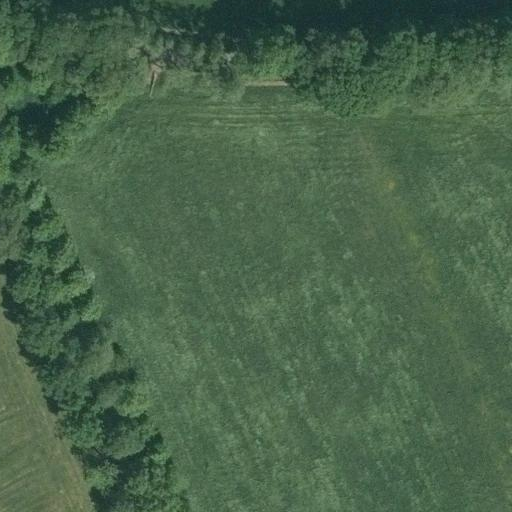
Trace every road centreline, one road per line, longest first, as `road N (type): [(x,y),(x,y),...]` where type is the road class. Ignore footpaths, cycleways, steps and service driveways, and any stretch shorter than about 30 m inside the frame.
road 1 (unclassified): [(0,18),(87,41),(261,66),(511,51)]
road 2 (unclassified): [(148,511),(0,189)]
